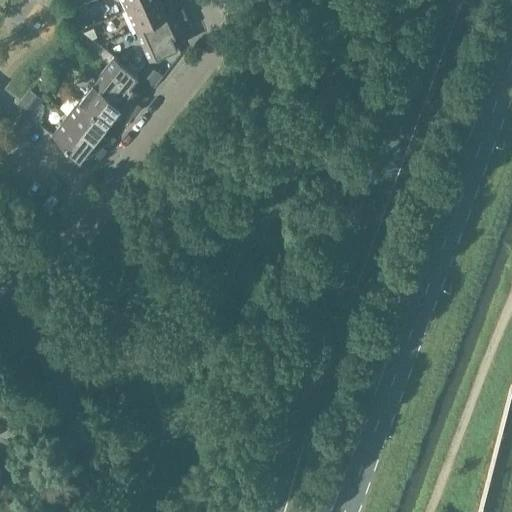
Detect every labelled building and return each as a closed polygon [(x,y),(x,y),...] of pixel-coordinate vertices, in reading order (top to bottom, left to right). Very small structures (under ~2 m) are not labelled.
[(122,0),(126,9),(146,0),(122,0)] [(146,0),(126,9),(135,29),(182,7),(178,0),(168,0),(159,4),(157,0),(146,0)] [(182,7),(135,29),(150,60),(174,49),(169,37),(191,28),(182,7)] [(115,56),(93,83),(133,114),(147,97),(128,82),(135,72),(115,56)] [(93,83),(80,99),(105,119),(111,112),(126,124),(133,114),(93,83)] [(41,96),(31,89),(17,106),(27,114),(41,96)] [(80,99),(66,116),(107,148),(115,138),(99,127),(105,119),(80,99)] [(107,148),(66,116),(53,134),(93,166),(107,148)]
